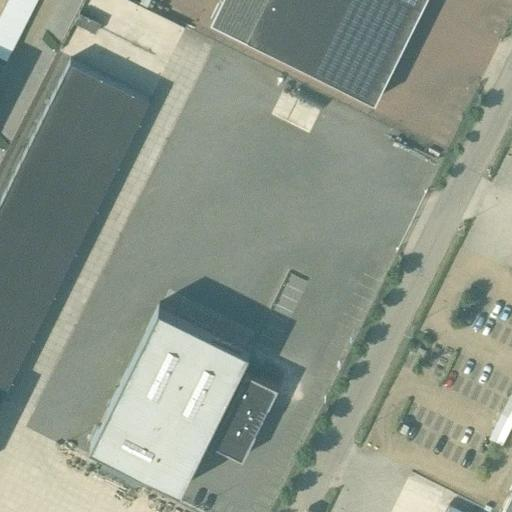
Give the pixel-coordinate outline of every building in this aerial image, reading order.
[(219,0),(211,17),(247,34),(375,98),(423,0),(219,0)] [(80,10),(74,21),(96,31),(101,20),(80,10)] [(156,97),(79,61),(0,232),(0,383),(19,393),(156,97)] [(250,346),(159,301),(90,441),(182,486),(209,431),(214,433),(211,439),(243,455),(279,383),(259,374),(264,365),(246,356),(250,346)] [(511,511),(511,485),(498,511),(511,511)]
